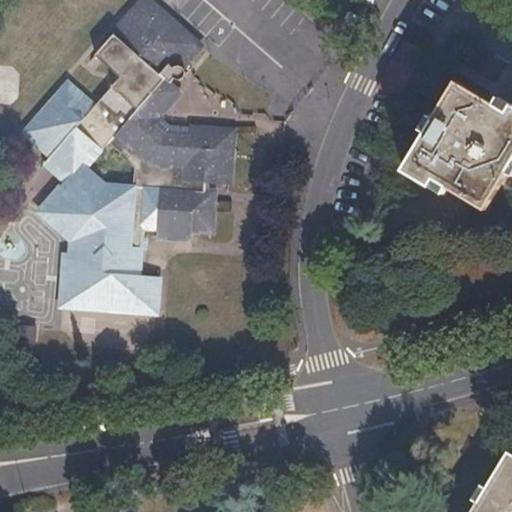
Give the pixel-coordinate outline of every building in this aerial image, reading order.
[(187,138),(162,136),(148,125),(176,93),(165,84),(171,76),(175,79),(179,79),(182,78),(184,76),(186,74),(185,70),(182,67),(199,47),(145,0),(144,0),(96,56),(120,77),(94,108),(68,86),(27,132),(52,154),(45,162),(73,186),(67,192),(63,188),(43,211),(80,243),(73,251),(71,271),(65,271),(62,303),(155,311),(157,276),(138,275),(140,227),(157,229),(156,237),(191,240),(192,231),(210,232),(213,195),(204,194),(205,183),(227,185),(231,131),(187,128),(187,138)] [(395,60),(405,41),(403,40),(392,59),(395,60)] [(422,51),(405,41),(395,60),(411,70),(422,51)] [(404,171),(430,187),(435,179),(449,187),(485,208),(507,173),(511,163),(511,107),(508,114),(494,106),(457,83),(435,120),(427,133),(404,171)] [(511,106),(499,99),(494,106),(508,114),(511,107),(511,106)] [(421,130),(427,133),(435,120),(430,116),(421,130)] [(435,179),(430,187),(444,195),(449,187),(435,179)] [(511,511),(511,453),(508,451),(487,487),(478,501),(471,511),(511,511)] [(472,498),(478,501),(487,487),(481,483),(472,498)]
